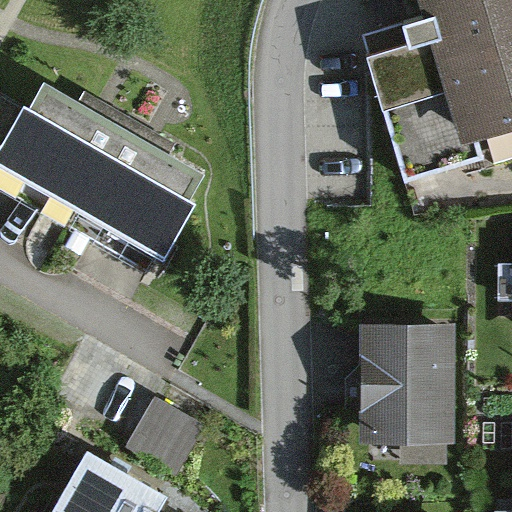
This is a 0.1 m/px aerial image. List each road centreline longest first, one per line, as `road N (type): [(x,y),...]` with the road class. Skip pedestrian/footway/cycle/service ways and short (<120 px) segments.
road 1 (residential): [(296,0),(279,82),(284,511)]
road 2 (residential): [(0,264),(158,357)]
